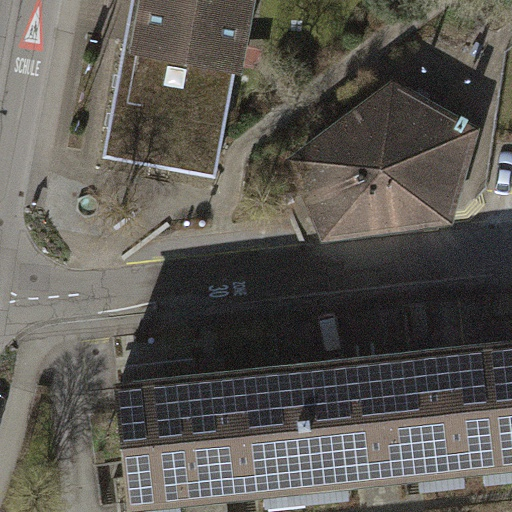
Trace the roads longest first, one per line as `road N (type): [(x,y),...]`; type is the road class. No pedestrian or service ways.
road 1 (residential): [(0,303),(511,250)]
road 2 (tertiary): [(0,195),(36,0)]
